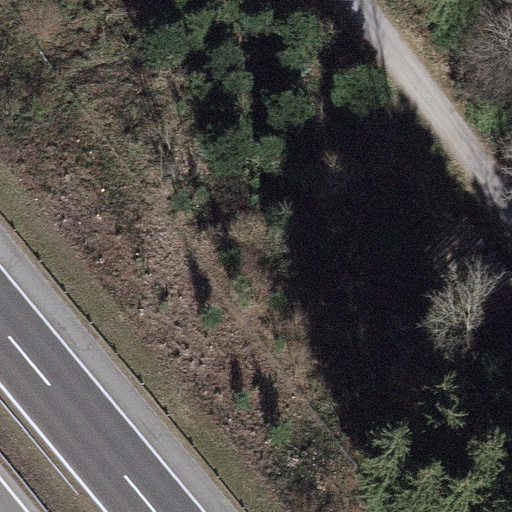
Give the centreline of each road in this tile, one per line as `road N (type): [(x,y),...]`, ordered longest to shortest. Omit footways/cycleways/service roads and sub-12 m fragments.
road 1 (track): [(357,0),(511,210)]
road 2 (motorway): [(158,511),(0,321)]
